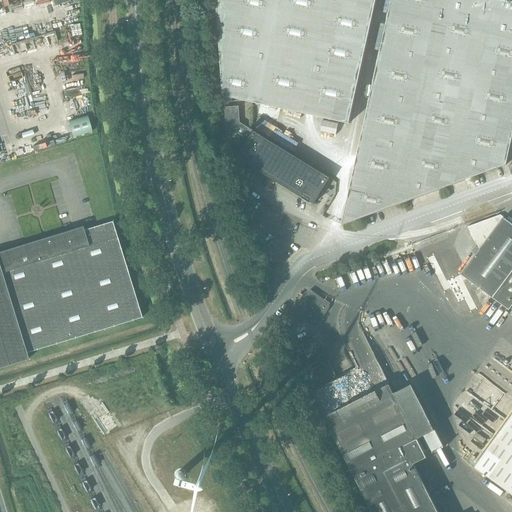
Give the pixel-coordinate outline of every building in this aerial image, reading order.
[(349,123),(376,0),(216,0),(222,86),(223,95),(349,123)] [(447,186),(465,179),(471,177),(493,169),(501,166),(506,164),(511,139),(511,0),(391,0),(342,225),(360,219),(403,203),(410,200),(438,190),(447,186)] [(330,178),(254,131),(253,130),(253,129),(250,127),(249,128),(240,122),(239,106),(224,107),(226,133),(236,133),(248,140),(237,157),(313,204),(319,195),(320,193),(321,191),(330,178)] [(89,119),(68,124),(72,140),(93,134),(89,119)] [(322,197),(319,195),(313,204),(312,205),(317,209),(322,197)] [(511,223),(503,217),(461,273),(495,299),(510,310),(511,306),(511,223)] [(142,317),(112,221),(96,226),(86,229),(83,230),(82,226),(70,230),(71,233),(46,241),(0,255),(0,367),(28,359),(26,353),(142,317)] [(70,230),(0,251),(0,255),(46,241),(71,233),(70,230)] [(457,283),(452,285),(462,313),(468,311),(457,283)] [(329,309),(330,303),(325,299),(325,300),(318,295),(310,289),(309,291),(289,317),(290,317),(297,322),(296,322),(297,322),(301,316),(315,327),(329,309)] [(376,357),(363,332),(344,342),(349,353),(340,357),(330,363),(336,375),(337,377),(366,362),(376,357)] [(300,350),(298,344),(292,347),(294,353),(300,350)] [(304,368),(298,357),(295,358),(301,370),(304,368)] [(438,511),(414,464),(427,457),(424,452),(431,448),(433,452),(444,447),(435,429),(411,384),(394,393),(376,357),(366,362),(337,377),(311,390),(373,511),(438,511)] [(336,375),(330,363),(328,360),(305,371),(313,387),(336,375)] [(511,417),(477,466),(511,491),(511,417)]
